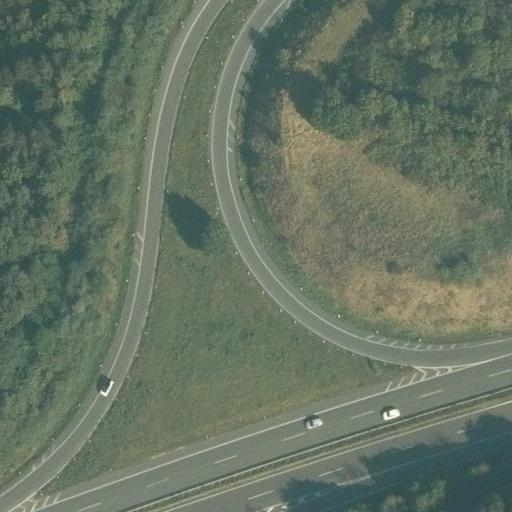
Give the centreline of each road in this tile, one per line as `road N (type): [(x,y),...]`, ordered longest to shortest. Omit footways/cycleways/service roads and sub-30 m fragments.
road 1 (motorway): [(511,341),(448,350),(376,343),(310,313),(264,272),(228,205),(219,130),(234,57),(268,0)]
road 2 (motorway): [(212,0),(167,102),(139,294),(120,357),(69,438),(0,499)]
road 3 (motorway): [(511,359),(48,511)]
road 4 (motorway): [(185,511),(511,409)]
road 5 (motorway): [(285,511),(511,424)]
